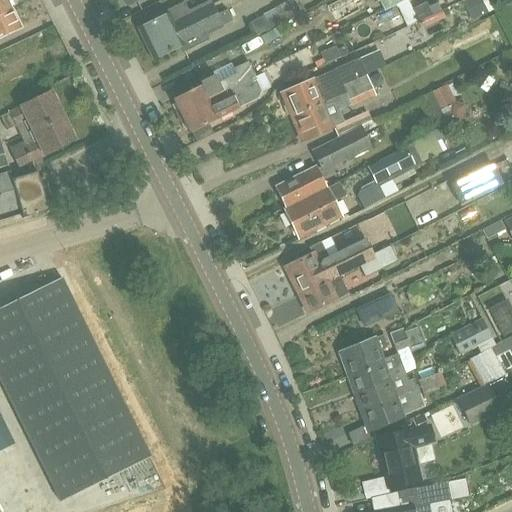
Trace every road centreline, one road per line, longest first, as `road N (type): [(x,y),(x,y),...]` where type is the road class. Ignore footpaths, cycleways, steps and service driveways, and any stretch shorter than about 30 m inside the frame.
road 1 (secondary): [(308,511),(295,454),(256,356),(175,198)]
road 2 (secondary): [(175,198),(74,0)]
road 3 (residential): [(0,254),(175,198)]
